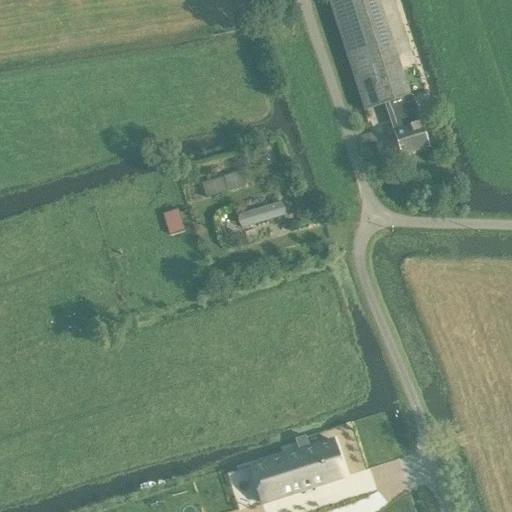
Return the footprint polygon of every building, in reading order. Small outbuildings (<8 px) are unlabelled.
[(327,0),(364,111),(385,104),(387,111),(401,156),(428,147),(414,102),(404,105),(402,99),(369,0),(327,0)] [(276,163),(269,146),(254,153),(260,169),(276,163)] [(242,171),(201,183),(206,198),(227,191),(227,192),(247,187),(242,171)] [(239,226),(241,228),(286,217),(284,208),(281,204),(237,215),(239,226)] [(299,452),(249,468),(261,504),(344,477),(333,441),(309,449),(305,437),(295,440),(299,452)]
